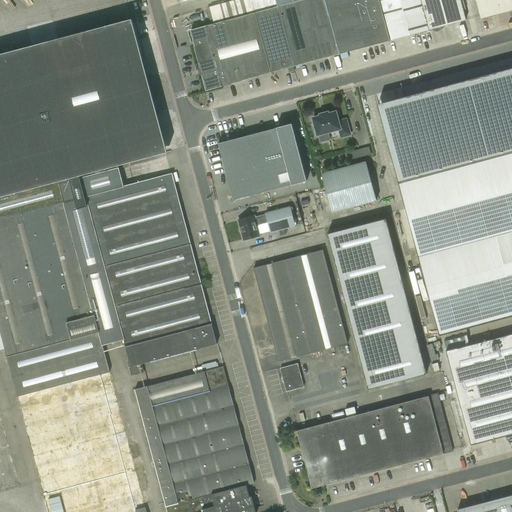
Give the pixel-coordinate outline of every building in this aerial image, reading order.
[(250,0),(235,0),(217,5),(238,81),(270,72),(250,0)] [(250,0),(270,72),(294,66),(275,0),(250,0)] [(275,0),(294,66),(323,58),(307,0),(275,0)] [(307,0),(323,58),(339,54),(328,14),(328,15),(323,0),(307,0)] [(328,14),(339,54),(370,45),(385,42),(373,0),(323,0),(328,15),(328,14)] [(420,0),(373,0),(385,42),(429,30),(420,0)] [(466,20),(460,0),(420,0),(429,30),(466,20)] [(511,0),(475,0),(480,19),(509,11),(510,17),(511,16),(511,0)] [(217,5),(209,7),(214,22),(207,25),(223,85),(237,81),(217,5)] [(0,196),(58,181),(166,152),(131,19),(0,53),(0,196)] [(222,85),(206,26),(190,30),(199,66),(197,67),(199,75),(202,74),(206,89),(222,85)] [(511,87),(460,101),(465,120),(476,160),(511,150),(511,87)] [(335,112),(313,118),(314,123),(312,123),(315,130),(316,130),(317,134),(337,129),(340,138),(350,136),(345,120),(338,122),(335,112)] [(233,200),(306,181),(291,123),(276,128),(218,143),(233,200)] [(368,146),(349,152),(351,160),(370,154),(368,146)] [(511,150),(476,160),(415,176),(399,181),(415,244),(475,228),(511,217),(511,150)] [(366,161),(321,174),(331,212),(377,199),(366,161)] [(58,181),(0,196),(0,489),(19,484),(4,427),(0,413),(0,350),(4,349),(47,511),(146,511),(141,491),(146,490),(147,487),(142,465),(139,463),(134,464),(133,459),(137,458),(139,454),(136,445),(133,443),(129,444),(102,345),(123,340),(130,366),(128,366),(131,376),(144,372),(141,364),(216,344),(171,173),(123,186),(118,168),(59,183),(58,181)] [(280,235),(286,234),(285,228),(294,226),(289,207),(265,213),(266,215),(254,218),(254,216),(238,220),(243,239),(259,235),(255,223),(267,219),(270,232),(279,230),(280,235)] [(376,217),(325,230),(367,385),(418,373),(376,217)] [(494,299),(500,319),(511,315),(511,217),(475,228),(494,299)] [(475,228),(415,244),(440,335),(500,319),(494,299),(475,228)] [(253,268),(278,362),(347,343),(323,250),(253,268)] [(511,334),(447,351),(471,445),(511,434),(511,334)] [(280,368),(286,391),(303,387),(297,363),(280,368)] [(254,483),(223,366),(135,389),(166,511),(193,511),(202,510),(202,511),(255,511),(251,496),(249,497),(246,485),(254,483)] [(407,401),(422,459),(453,451),(438,393),(407,401)] [(347,417),(296,430),(311,488),(422,459),(407,401),(356,415),(354,407),(345,409),(347,417)] [(458,511),(511,511),(511,494),(458,508),(458,511)]
